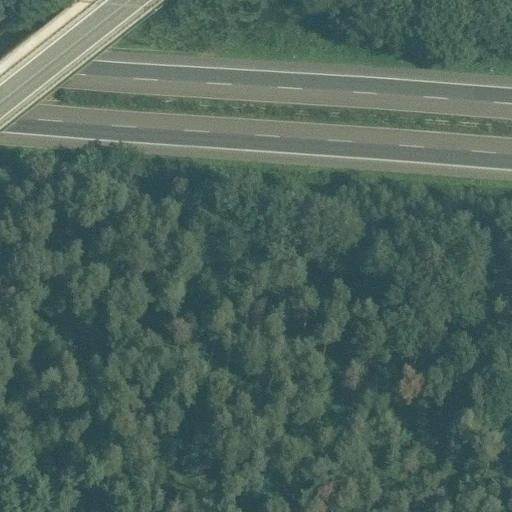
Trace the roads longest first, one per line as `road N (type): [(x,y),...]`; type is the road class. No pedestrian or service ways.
road 1 (motorway): [(0,114),(511,154)]
road 2 (motorway): [(511,104),(0,64)]
road 3 (secondary): [(0,104),(127,0)]
